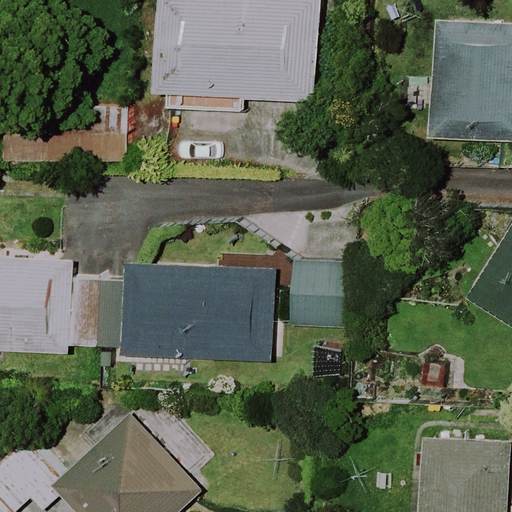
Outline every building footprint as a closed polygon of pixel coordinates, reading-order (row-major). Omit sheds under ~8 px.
[(330,94),(334,0),(175,0),(172,87),(330,94)] [(511,21),(436,19),(433,136),(511,137),(511,21)] [(130,102),(3,99),(2,157),(129,159),(130,102)] [(511,325),(511,222),(467,299),(511,325)] [(353,260),(279,257),(279,265),(0,252),(0,346),(292,359),(294,323),(350,325),(353,260)] [(55,485),(65,495),(80,511),(180,511),(203,491),(131,414),(69,472),(55,485)] [(55,485),(69,472),(29,426),(0,452),(0,509),(2,511),(16,511),(32,497),(45,511),(46,511),(65,495),(55,485)] [(511,511),(511,436),(427,433),(423,511),(511,511)]
